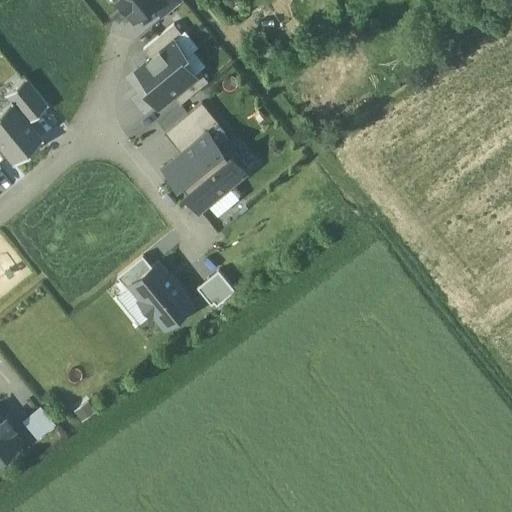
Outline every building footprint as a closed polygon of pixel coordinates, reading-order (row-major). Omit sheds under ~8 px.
[(112,0),(134,26),(151,12),(160,5),(156,0),(112,0)] [(151,12),(161,25),(183,7),(177,0),(156,0),(160,5),(151,12)] [(142,56),(150,65),(180,40),(173,31),(142,56)] [(268,41),(252,51),(265,70),(280,60),(268,41)] [(150,65),(136,77),(149,93),(182,67),(187,63),(173,47),(150,65)] [(195,83),(182,67),(145,97),(158,113),(172,102),(195,83)] [(195,83),(172,102),(180,111),(207,89),(199,79),(195,83)] [(11,108),(29,129),(49,112),(26,84),(5,102),(11,108)] [(0,116),(0,153),(14,170),(43,146),(29,129),(11,108),(0,116)] [(207,138),(218,129),(201,108),(164,139),(180,159),(206,137),(207,138)] [(180,159),(163,173),(178,191),(181,189),(187,195),(184,197),(199,216),(212,205),(231,189),(245,178),(223,151),(220,153),(207,138),(206,137),(180,159)] [(241,200),(231,189),(212,205),(221,216),(241,200)] [(126,294),(131,291),(152,273),(142,262),(116,283),(126,294)] [(152,273),(131,291),(141,304),(139,306),(151,320),(153,318),(165,332),(192,310),(181,296),(183,295),(171,280),(169,282),(157,268),(152,273)] [(234,296),(218,276),(198,293),(197,294),(211,311),(214,309),(216,311),(234,296)] [(24,429),(39,447),(57,433),(42,415),(24,429)] [(3,426),(0,422),(0,465),(21,448),(11,436),(13,434),(5,424),(3,426)]
